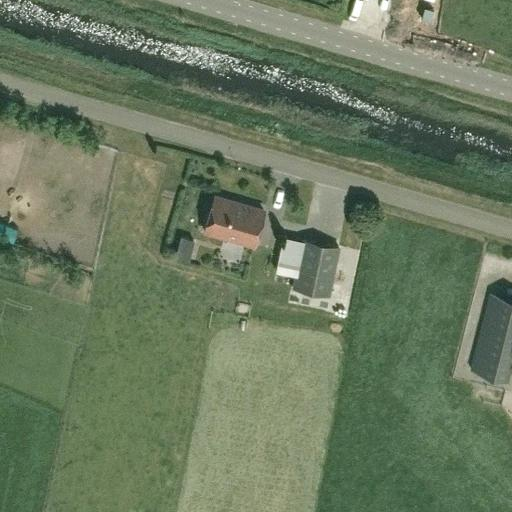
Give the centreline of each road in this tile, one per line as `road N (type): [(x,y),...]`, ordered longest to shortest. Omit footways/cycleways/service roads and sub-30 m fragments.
road 1 (unclassified): [(511,230),(0,83)]
road 2 (tertiary): [(511,88),(201,0)]
